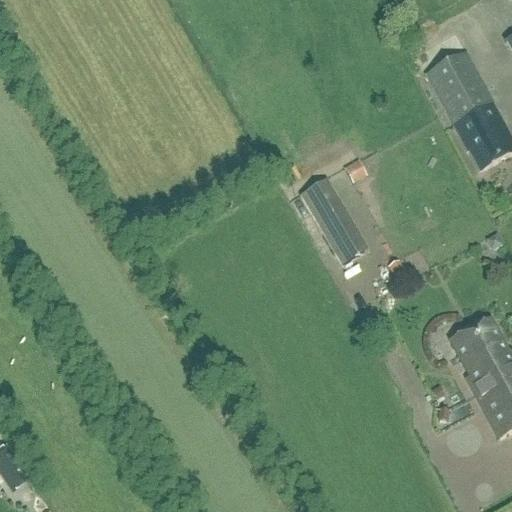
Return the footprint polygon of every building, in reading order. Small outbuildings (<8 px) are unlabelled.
[(494,110),(466,58),(425,80),(467,157),(468,156),(479,177),(511,159),(511,146),(509,141),(506,141),(502,134),(504,132),(493,111),(494,110)] [(356,151),(339,163),(353,185),(371,173),(356,151)] [(341,272),(369,256),(327,185),(299,201),(341,272)] [(405,279),(398,266),(389,271),(396,284),(405,279)] [(507,359),(489,326),(450,347),(462,368),(466,367),(472,378),(466,385),(499,444),(511,436),(511,359),(511,357),(507,359)] [(29,486),(19,472),(6,452),(0,456),(0,480),(2,484),(12,497),(29,486)]
